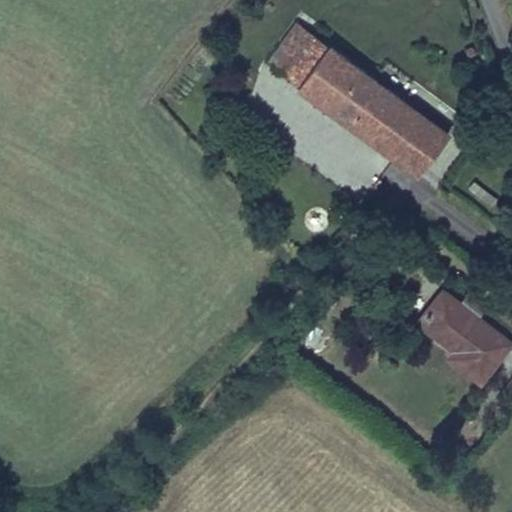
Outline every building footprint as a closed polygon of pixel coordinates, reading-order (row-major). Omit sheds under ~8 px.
[(300,83),(329,44),(296,19),(267,58),(300,83)] [(408,98),(331,41),(329,44),(300,83),(297,87),(374,144),(408,98)] [(430,114),(408,98),(374,144),(396,160),(430,114)] [(452,131),(430,114),(396,160),(419,176),(452,131)] [(475,181),(468,189),(489,206),(496,199),(475,181)] [(462,299),(444,284),(415,321),(452,349),(446,356),(482,385),(511,346),(511,337),(482,314),(488,306),(468,291),(462,299)]
